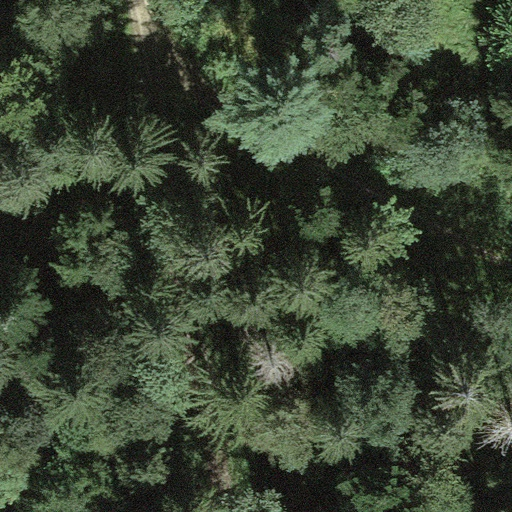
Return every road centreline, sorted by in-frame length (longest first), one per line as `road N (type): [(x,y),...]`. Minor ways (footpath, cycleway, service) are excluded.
road 1 (track): [(234,511),(141,0)]
road 2 (track): [(511,277),(289,148),(145,22)]
road 3 (track): [(232,501),(252,402),(314,341),(430,293),(511,284)]
